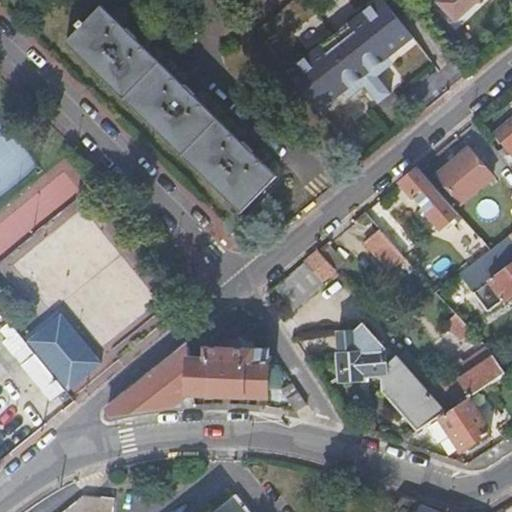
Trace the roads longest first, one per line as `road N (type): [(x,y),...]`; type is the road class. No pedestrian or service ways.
road 1 (residential): [(511,54),(239,283)]
road 2 (residential): [(0,40),(239,283)]
road 3 (tertiary): [(337,452),(206,432),(60,456)]
road 4 (residential): [(239,283),(91,406),(60,456)]
road 5 (residential): [(239,283),(322,405),(337,452)]
road 6 (tertiary): [(511,469),(480,486),(451,488),(337,452)]
